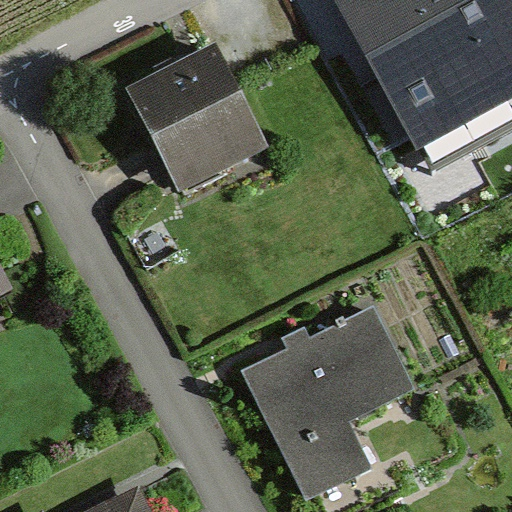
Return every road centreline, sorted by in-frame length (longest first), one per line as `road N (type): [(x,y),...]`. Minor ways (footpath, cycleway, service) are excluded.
road 1 (residential): [(2,76),(237,511)]
road 2 (residential): [(2,76),(153,0)]
